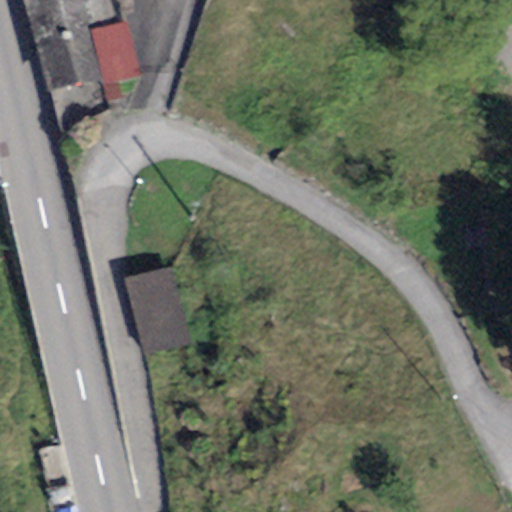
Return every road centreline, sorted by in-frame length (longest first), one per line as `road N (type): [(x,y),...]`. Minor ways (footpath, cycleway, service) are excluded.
road 1 (residential): [(149,511),(153,493),(101,204),(123,149),(150,135),(228,156),(332,213),(402,267),(511,420)]
road 2 (tertiary): [(107,511),(0,43)]
